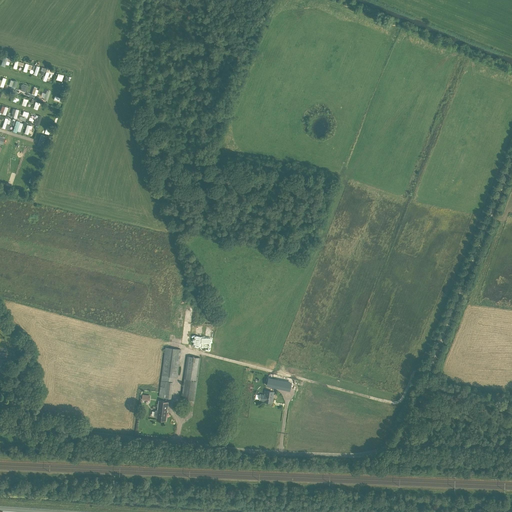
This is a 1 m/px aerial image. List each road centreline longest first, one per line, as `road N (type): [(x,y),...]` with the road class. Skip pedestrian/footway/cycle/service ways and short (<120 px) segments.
road 1 (unclassified): [(511,448),(233,450),(0,416)]
road 2 (track): [(399,446),(511,166)]
road 3 (track): [(185,348),(394,403),(414,370),(428,371)]
